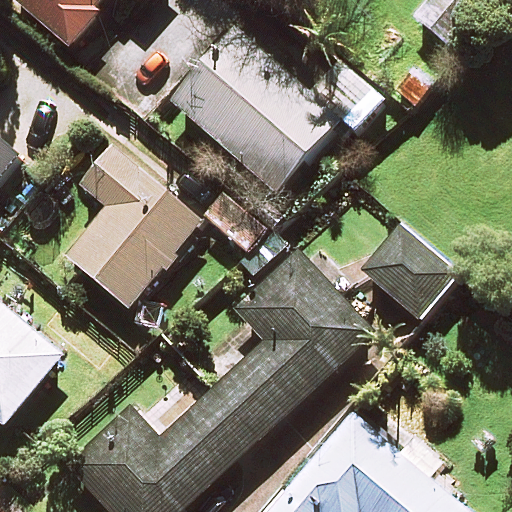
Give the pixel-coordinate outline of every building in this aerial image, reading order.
[(145,0),(32,0),(26,8),(70,48),(112,0),(136,0),(142,4),(145,0)] [(430,0),(412,22),(453,56),(499,0),(430,0)] [(314,99),(240,33),(174,106),(277,198),(343,124),(358,137),(386,106),(342,67),(314,99)] [(511,61),(480,99),(511,125),(511,61)] [(0,187),(21,162),(0,144),(0,187)] [(207,230),(118,151),(83,190),(111,214),(70,260),(131,315),(207,230)] [(460,284),(405,232),(365,274),(420,326),(460,284)] [(189,511),(377,340),(302,258),(240,315),(268,346),(163,443),(135,412),(71,470),(109,511),(189,511)] [(65,360),(0,307),(0,425),(7,431),(65,360)] [(445,467),(371,403),(276,511),(464,511),(432,483),(445,467)]
